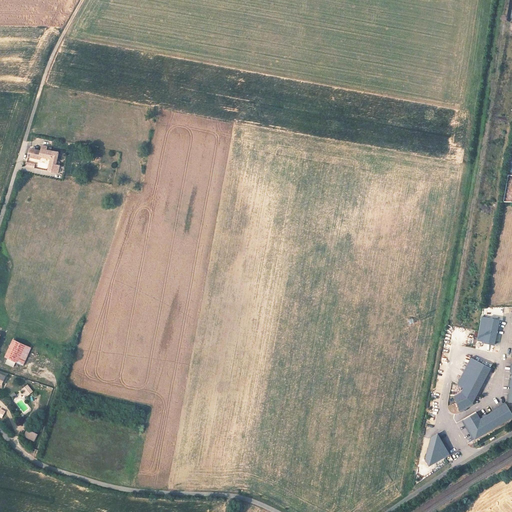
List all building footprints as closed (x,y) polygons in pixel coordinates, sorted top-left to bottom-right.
[(54,159),(52,173),(60,175),(62,163),(58,161),(58,153),(47,151),(48,146),(42,145),(41,150),(31,148),(30,157),(39,158),(39,157),(54,159)] [(31,348),(16,341),(8,358),(23,365),(31,348)] [(492,368),(469,356),(456,382),(463,388),(453,397),(462,410),(475,398),(492,368)] [(2,373),(0,372),(0,387),(4,389),(4,388),(5,388),(9,387),(11,383),(12,384),(15,379),(7,376),(7,377),(1,375),(2,373)] [(33,392),(29,385),(23,389),(27,395),(33,392)] [(476,411),(462,420),(474,440),(511,416),(511,413),(505,402),(480,418),(476,411)] [(27,429),(24,438),(36,442),(39,433),(27,429)] [(450,454),(437,433),(428,438),(422,454),(429,466),(450,454)]
